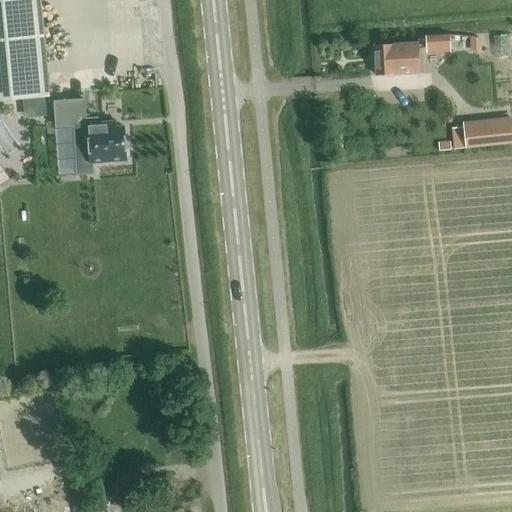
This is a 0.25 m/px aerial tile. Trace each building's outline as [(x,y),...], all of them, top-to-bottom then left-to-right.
[(41,0),(0,0),(0,100),(50,96),(41,0)] [(454,33),(428,34),(429,49),(454,49),(454,33)] [(377,76),(407,74),(422,73),(421,43),(375,46),(377,76)] [(92,162),(92,163),(127,161),(126,158),(130,156),(130,149),(126,147),(124,127),(114,127),(114,122),(98,123),(98,118),(86,119),(85,103),(55,105),(57,130),(75,129),(76,156),(83,162),(92,162)] [(511,121),(464,127),(466,149),(511,143),(511,121)] [(123,391),(127,415),(164,408),(159,385),(123,391)]
